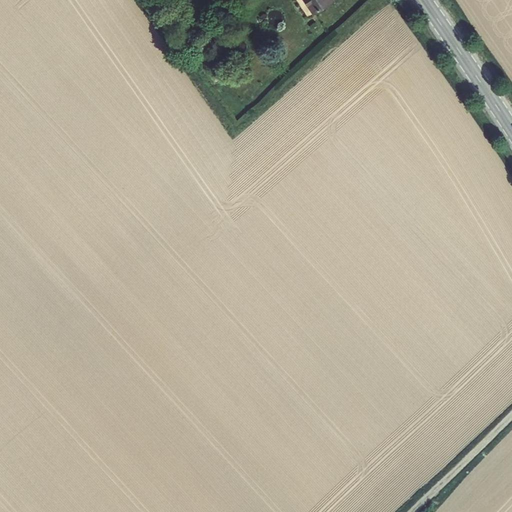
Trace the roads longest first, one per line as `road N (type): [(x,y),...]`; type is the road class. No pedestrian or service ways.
road 1 (secondary): [(511,128),(423,0)]
road 2 (track): [(416,511),(511,416)]
